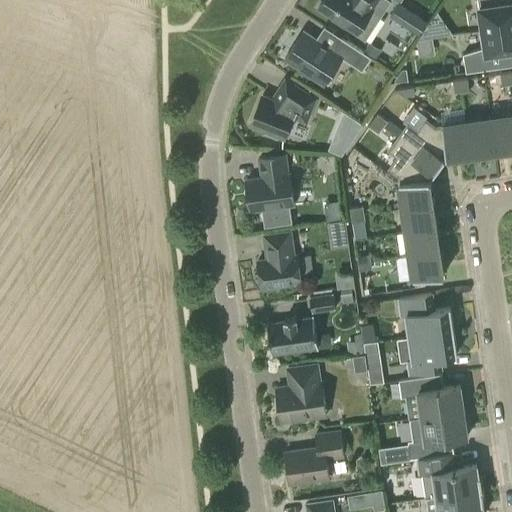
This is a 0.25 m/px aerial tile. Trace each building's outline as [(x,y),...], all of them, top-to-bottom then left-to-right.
[(389,2),(386,0),(323,0),(318,8),(371,42),(384,21),(379,17),(389,2)] [(478,0),(483,30),(511,25),(511,1),(507,2),(504,0),(478,0)] [(391,14),(419,33),(426,23),(397,4),(391,14)] [(511,25),(483,30),(480,30),(482,48),(463,53),(466,72),(511,65),(510,53),(511,50),(511,25)] [(285,58),(324,84),(342,58),(362,71),(371,57),(341,37),(333,50),(303,31),(285,58)] [(394,79),(395,82),(408,80),(406,69),(401,69),(394,79)] [(502,85),(509,84),(508,72),(500,73),(502,85)] [(467,78),(460,79),(462,91),(469,90),(467,78)] [(315,98),(286,79),(273,99),(262,95),(251,123),(284,137),(293,115),(306,121),(315,98)] [(455,92),(462,91),(460,79),(453,80),(455,92)] [(405,95),(415,94),(414,87),(397,90),(405,95)] [(430,114),(429,115),(409,100),(402,110),(412,118),(398,137),(439,168),(445,159),(440,155),(445,148),(442,126),(435,127),(439,124),(441,122),(430,114)] [(362,123),(344,111),(339,124),(356,132),(362,123)] [(369,125),(379,132),(388,120),(378,113),(369,125)] [(511,115),(490,119),(495,149),(511,146),(511,115)] [(466,122),(471,153),(495,149),(490,119),(466,122)] [(471,153),(466,122),(442,126),(445,148),(446,156),(471,153)] [(432,176),(439,168),(398,137),(388,150),(397,157),(389,169),(399,176),(400,183),(422,180),(428,172),(432,176)] [(259,157),(262,177),(246,180),(251,210),(262,208),(265,226),(293,222),(290,204),(294,203),(290,173),(288,173),(285,154),(259,157)] [(422,180),(400,183),(403,207),(434,203),(430,178),(422,180)] [(407,231),(437,227),(434,203),(403,207),(407,231)] [(350,207),(351,214),(364,213),(363,205),(350,207)] [(364,213),(351,214),(352,222),(365,220),(364,213)] [(410,255),(441,250),(437,227),(407,231),(410,255)] [(301,282),(297,254),(294,255),(290,231),(264,235),(267,259),(258,260),(262,288),(301,282)] [(444,275),(441,250),(410,255),(414,279),(444,275)] [(371,260),(370,253),(358,255),(359,262),(371,260)] [(363,295),(376,293),(371,260),(359,262),(363,295)] [(354,273),(337,275),(338,288),(355,286),(354,273)] [(310,296),(312,311),(335,308),(333,293),(310,296)] [(406,314),(410,337),(454,330),(450,307),(429,310),(427,295),(432,294),(432,293),(399,297),(401,315),(406,314)] [(267,322),(271,355),(318,348),(314,315),(267,322)] [(373,324),(361,325),(363,343),(375,342),(373,324)] [(457,354),(454,330),(410,337),(413,359),(408,360),(410,373),(442,369),(441,367),(436,368),(434,357),(457,354)] [(355,371),(367,370),(366,359),(366,354),(353,355),(355,371)] [(380,357),(366,359),(367,370),(368,379),(383,378),(380,357)] [(326,415),(322,381),(320,381),(317,364),(287,368),(290,386),(276,388),(281,421),(326,415)] [(418,395),(422,416),(464,410),(460,385),(431,389),(429,375),(399,379),(401,397),(418,395)] [(468,436),(464,410),(422,416),(410,418),(413,440),(408,441),(410,459),(441,454),(439,440),(468,436)] [(357,425),(358,435),(368,433),(366,424),(357,425)] [(327,462),(331,457),(344,455),(340,430),(316,433),(318,448),(285,452),(289,482),(329,477),(327,462)] [(433,472),(437,496),(483,489),(481,474),(478,475),(476,464),(457,467),(454,453),(417,458),(419,474),(433,472)] [(386,491),(396,490),(394,474),(384,475),(386,491)] [(485,504),(483,489),(437,496),(439,511),(483,511),(482,504),(485,504)] [(333,511),(332,500),(307,503),(308,511),(333,511)]
